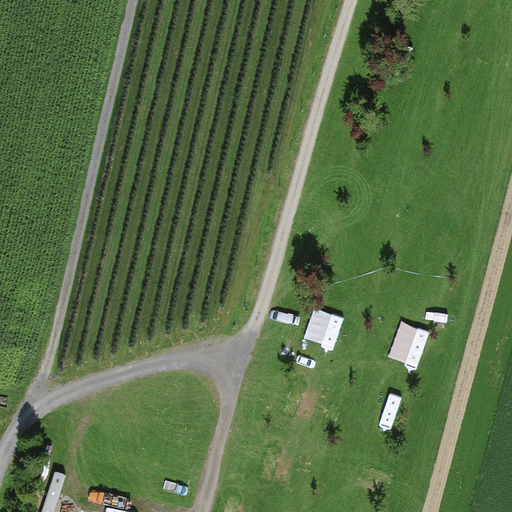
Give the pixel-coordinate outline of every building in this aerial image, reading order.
[(353,335),(357,300),(328,297),(324,332),(353,335)] [(422,340),(416,373),(447,378),(452,345),(422,340)] [(309,435),(318,403),(288,394),(279,426),(309,435)] [(403,491),(411,458),(379,451),(372,483),(403,491)] [(263,497),(293,507),(304,477),(274,467),(263,497)]
